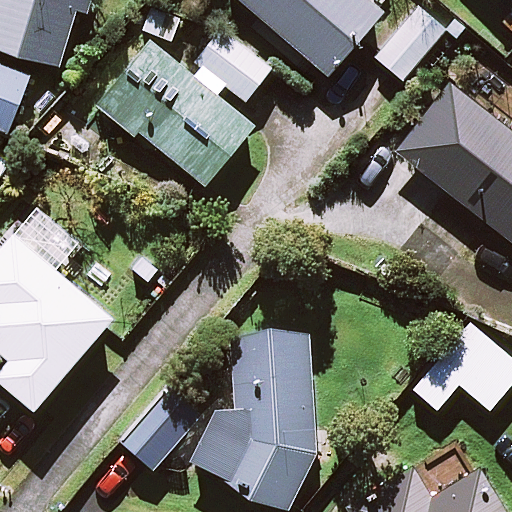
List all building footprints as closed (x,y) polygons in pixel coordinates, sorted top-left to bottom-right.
[(77,0),(0,0),(0,48),(56,67),(77,0)] [(381,12),(367,0),(237,0),(324,76),(381,12)] [(511,0),(502,0),(510,8),(498,20),(511,34),(511,0)] [(443,29),(414,4),(371,54),(401,79),(443,29)] [(269,68),(220,28),(184,71),(146,40),(98,99),(203,185),(260,115),(243,100),(269,68)] [(29,77),(0,65),(0,130),(7,133),(29,77)] [(511,134),(444,81),(391,148),(511,242),(511,134)] [(77,244),(33,206),(0,244),(0,353),(6,359),(0,365),(0,382),(30,408),(109,317),(54,270),(77,244)] [(309,331),(240,331),(233,410),(215,410),(187,459),(279,510),(309,457),(309,331)] [(199,415),(166,386),(118,440),(151,469),(199,415)] [(504,511),(465,450),(433,470),(426,459),(345,510),(346,511),(504,511)]
